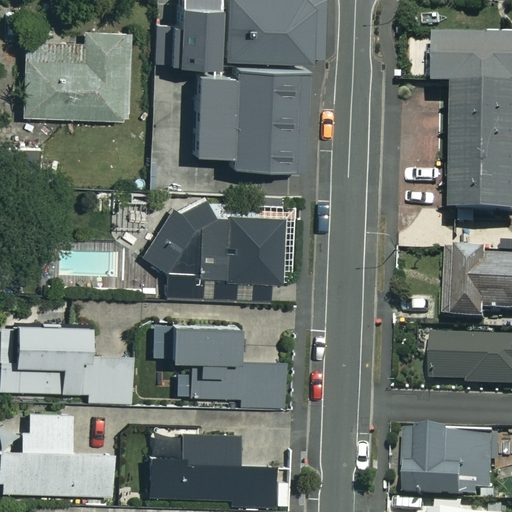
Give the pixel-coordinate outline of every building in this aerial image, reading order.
[(215,70),(217,0),(179,0),(178,24),(154,23),(153,68),(175,69),(215,70)] [(221,0),(220,62),(310,66),(310,60),(323,60),(325,0),(221,0)] [(120,36),(77,35),(77,44),(19,42),(17,117),(117,120),(120,36)] [(511,45),(430,45),(429,92),(449,92),(447,217),(511,218),(511,196),(511,45)] [(305,73),(232,71),(232,80),(195,78),(192,159),(229,160),(228,170),(302,173),(305,73)] [(199,170),(156,169),(156,186),(199,186),(199,170)] [(204,217),(204,209),(171,208),(139,259),(169,276),(165,293),(272,296),(274,219),(204,217)] [(511,257),(445,254),(441,320),(476,322),(477,312),(511,313),(511,257)] [(83,326),(7,325),(7,361),(0,361),(0,391),(83,392),(83,401),(127,402),(127,356),(82,356),(83,326)] [(229,328),(163,326),(162,361),(184,362),(184,397),(235,398),(235,405),(277,406),(278,363),(229,362),(229,328)] [(511,340),(430,338),(428,383),(511,386),(511,340)] [(72,414),(16,413),(15,450),(0,450),(0,492),(111,495),(111,453),(71,453),(72,414)] [(491,433),(401,434),(402,501),(491,500),(491,433)] [(233,436),(145,434),(144,501),(266,503),(266,466),(233,465),(233,436)]
